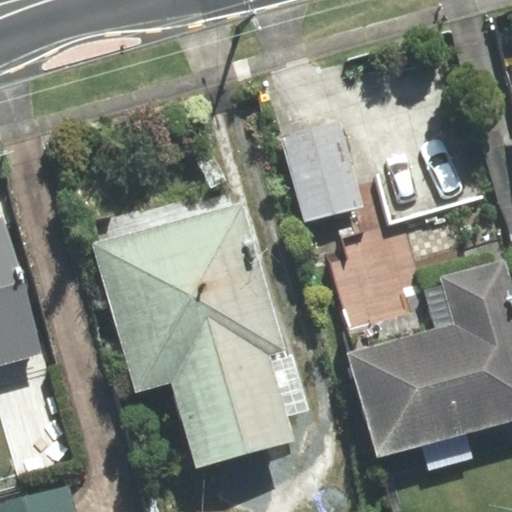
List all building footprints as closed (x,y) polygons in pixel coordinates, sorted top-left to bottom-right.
[(343,127),(287,143),(309,222),(366,206),(343,127)] [(247,204),(106,244),(145,383),(180,373),(204,460),(293,435),(270,352),(288,347),(247,204)] [(9,246),(0,247),(0,349),(34,340),(9,246)] [(460,326),(355,355),(382,450),(511,413),(511,274),(510,266),(448,283),(460,326)] [(43,378),(7,387),(22,443),(57,434),(43,378)] [(75,511),(70,493),(0,510),(0,511),(75,511)]
